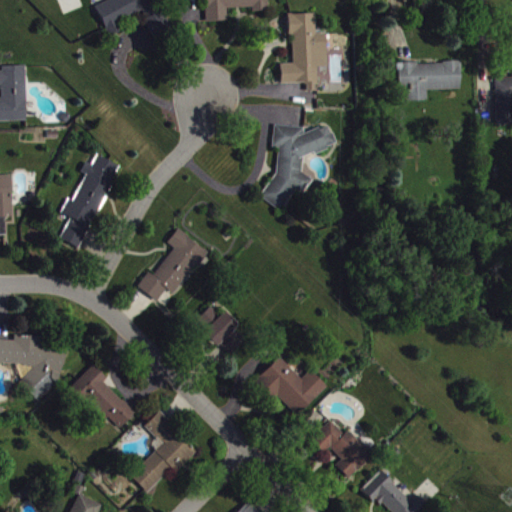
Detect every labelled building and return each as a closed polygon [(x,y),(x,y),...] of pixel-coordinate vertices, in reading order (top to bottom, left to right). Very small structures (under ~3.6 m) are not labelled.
[(117,0),(96,10),(109,36),(144,19),(154,39),(166,34),(150,0),(117,0)] [(206,0),(207,25),(229,25),(228,12),(248,12),(248,15),(268,15),(267,0),(206,0)] [(282,87),(307,87),(307,95),(318,94),(317,71),(328,70),(326,37),(316,37),(315,17),(288,18),(289,38),(293,38),(294,67),(281,68),(282,87)] [(462,93),(461,65),(397,67),(398,97),(408,96),(408,105),(428,104),(428,94),(462,93)] [(0,125),(28,124),(27,69),(4,70),(4,75),(0,75),(0,91),(2,91),(3,101),(0,101),(0,125)] [(261,202),(283,215),(296,193),(304,198),(313,183),(303,177),(305,160),(329,154),(336,143),(334,137),(325,131),(305,136),(304,131),(276,129),(274,151),(280,151),(278,175),(261,202)] [(121,169),(98,159),(93,169),(87,166),(82,176),(87,178),(74,205),(69,202),(63,217),(72,221),(61,243),(81,253),(121,169)] [(0,238),(7,239),(6,221),(14,221),(13,179),(0,179),(0,238)] [(159,305),(168,293),(176,298),(208,255),(179,233),(169,247),(175,252),(155,279),(150,276),(139,291),(159,305)] [(247,343),(223,317),(203,336),(217,352),(222,348),(231,358),(247,343)] [(0,367),(29,369),(27,388),(32,388),(32,395),(53,396),(56,351),(44,350),(45,341),(16,339),(15,345),(0,343),(0,367)] [(302,383),(280,360),(256,384),(275,404),(279,400),(298,419),(328,391),(311,374),(302,383)] [(105,385),(108,382),(95,369),(73,390),(107,425),(111,421),(122,431),(136,417),(105,385)] [(161,416),(147,430),(165,449),(133,480),(151,499),(198,453),(161,416)] [(345,439),(331,425),(312,443),(324,456),(330,451),(343,464),(337,470),(349,482),(374,459),(350,434),(345,439)] [(364,493),(383,511),(428,511),(430,511),(418,499),(413,505),(381,475),(364,493)] [(100,511),(102,508),(80,498),(73,511),(100,511)]
